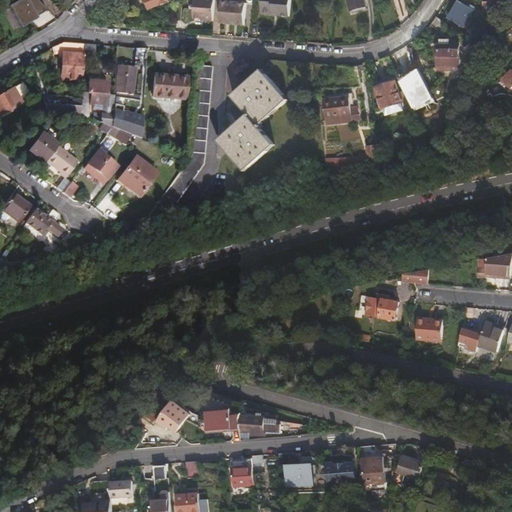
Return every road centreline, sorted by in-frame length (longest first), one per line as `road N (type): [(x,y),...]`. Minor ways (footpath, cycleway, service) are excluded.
road 1 (secondary): [(511,183),(376,213),(0,322)]
road 2 (residential): [(363,424),(224,384),(225,362),(242,355),(322,345),(511,391)]
road 3 (residential): [(60,31),(354,57),(394,43),(436,0)]
road 4 (residential): [(2,511),(117,460),(354,438),(363,424)]
road 5 (residential): [(363,424),(511,464)]
